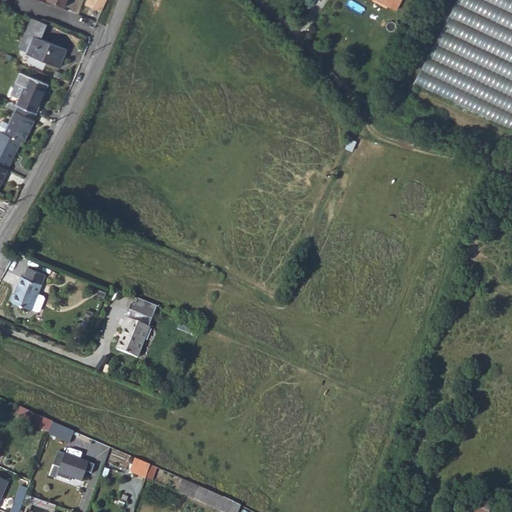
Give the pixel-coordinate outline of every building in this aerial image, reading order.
[(87,0),(86,3),(101,10),(105,0),(87,0)] [(376,0),(396,10),(400,0),(376,0)] [(511,0),(457,0),(417,83),(511,129),(511,0)] [(40,38),(46,23),(32,17),(21,44),(19,44),(18,45),(17,47),(18,49),(19,50),(20,50),(21,50),(22,49),(27,51),(26,52),(59,66),(66,49),(40,38)] [(18,97),(16,104),(18,105),(35,112),(47,83),(20,71),(16,82),(23,85),(18,97)] [(23,85),(16,82),(11,93),(18,97),(23,85)] [(32,119),(35,112),(18,105),(10,124),(6,134),(25,141),(34,120),(32,119)] [(0,131),(2,132),(6,134),(10,124),(3,121),(0,127),(0,131)] [(0,165),(7,169),(21,141),(6,134),(2,132),(0,135),(0,165)] [(22,276),(11,302),(31,310),(46,275),(27,268),(23,277),(22,276)] [(117,349),(138,357),(149,327),(126,318),(122,328),(125,329),(117,349)] [(29,422),(49,432),(53,423),(33,413),(29,422)] [(69,443),(73,431),(53,423),(49,432),(48,434),(69,443)] [(90,473),(93,465),(57,451),(52,465),(59,467),(56,476),(68,481),(70,477),(81,481),(84,471),(90,473)] [(141,476),(145,478),(149,464),(134,457),(129,470),(141,476)] [(152,480),(157,467),(149,464),(145,478),(152,480)] [(222,511),(237,511),(240,505),(182,478),(176,492),(222,511)] [(21,485),(10,511),(18,511),(28,488),(21,485)] [(479,501),(473,511),(487,511),(491,507),(479,501)]
